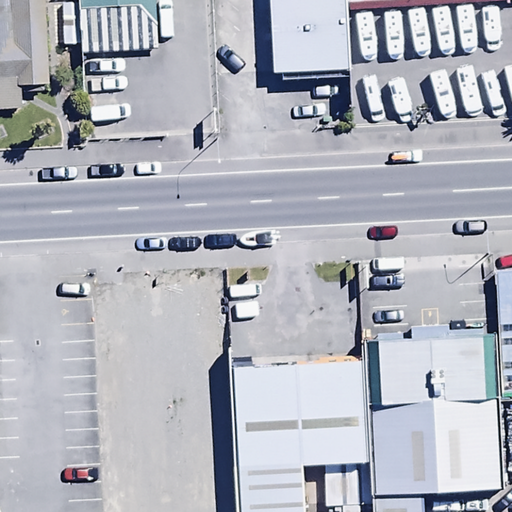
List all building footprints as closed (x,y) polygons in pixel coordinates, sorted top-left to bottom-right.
[(0,0),(0,115),(48,116),(49,0),(0,0)] [(270,0),(273,70),(345,68),(347,3),(346,0),(270,0)] [(511,274),(501,275),(506,401),(511,400),(511,274)] [(493,334),(371,339),(377,511),(423,511),(423,488),(499,485),(493,334)] [(209,347),(130,350),(135,478),(215,475),(209,347)] [(360,354),(238,359),(244,511),(298,511),(296,460),(364,458),(360,354)] [(72,511),(72,484),(0,487),(0,511),(72,511)]
